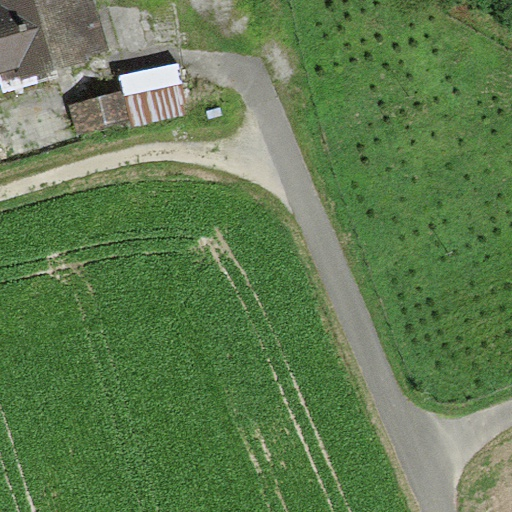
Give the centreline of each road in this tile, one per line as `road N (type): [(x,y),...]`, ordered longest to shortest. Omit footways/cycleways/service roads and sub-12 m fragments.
road 1 (residential): [(441,511),(268,155)]
road 2 (track): [(0,191),(162,153),(268,155)]
